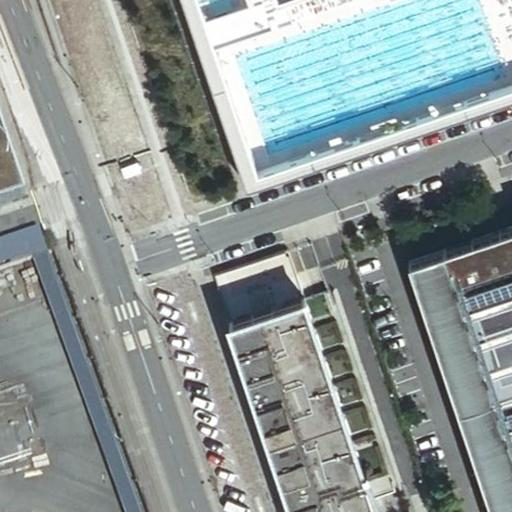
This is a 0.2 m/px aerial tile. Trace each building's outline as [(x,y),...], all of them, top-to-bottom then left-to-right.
[(511,0),(189,0),(250,183),(511,95),(511,0)] [(0,207),(29,198),(0,113),(0,207)] [(493,511),(511,511),(511,227),(408,262),(493,511)] [(41,231),(26,237),(34,261),(39,259),(49,256),(41,231)] [(26,237),(6,243),(14,268),(34,261),(26,237)] [(6,243),(0,245),(0,272),(14,268),(6,243)] [(49,256),(39,259),(130,511),(147,511),(55,255),(49,256)] [(377,511),(372,497),(305,299),(231,325),(294,511),(377,511)]
